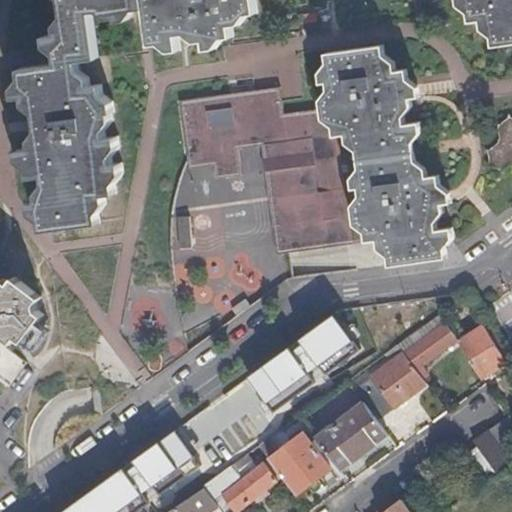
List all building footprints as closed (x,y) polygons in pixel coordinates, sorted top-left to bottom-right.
[(204,37),(206,46),(207,48),(218,47),(225,37),(234,36),(232,23),(238,22),(247,10),(257,8),(255,0),(457,0),(458,5),(469,14),(470,23),(480,22),(481,27),(492,37),(494,46),(511,43),(511,0),(62,0),(65,15),(57,23),(58,31),(47,32),(48,42),(56,49),(58,58),(20,64),(22,74),(13,86),(15,96),(24,95),(25,105),(34,113),(36,127),(27,134),(29,146),(15,149),(16,158),(27,167),(29,178),(31,176),(45,174),(46,183),(39,194),(40,202),(106,193),(117,192),(116,183),(123,172),(122,163),(113,164),(112,157),(120,146),(119,136),(106,138),(105,131),(113,120),(112,116),(114,115),(112,109),(116,108),(115,100),(103,89),(101,79),(90,80),(89,73),(78,64),(77,57),(96,54),(91,7),(100,5),(110,14),(117,13),(117,16),(128,15),(135,5),(145,4),(150,42),(161,40),(169,47),(180,45),(178,32),(186,30),(197,38),(204,37)] [(359,229),(379,239),(380,248),(390,256),(391,265),(448,257),(447,248),(454,239),(453,229),(438,231),(437,222),(445,213),(443,204),(453,203),(452,191),(442,188),(440,177),(430,178),(430,172),(419,163),(416,141),(423,133),(421,123),(405,125),(404,118),(413,108),(412,99),(421,98),(419,85),(409,78),(408,69),(397,70),(397,62),(385,54),(384,45),(327,53),(329,63),(321,73),(322,84),(329,83),(330,91),(322,100),(323,109),(326,125),(344,135),(345,146),(356,145),(357,155),(367,160),(369,168),(359,183),(360,194),(369,193),(369,201),(359,209),(359,229)] [(326,125),(323,109),(286,114),(282,86),(181,100),(188,155),(213,151),(215,165),(241,161),(239,148),(238,136),(275,131),(291,251),(379,239),(359,229),(359,209),(369,201),(369,193),(360,194),(359,183),(369,168),(367,160),(357,155),(356,145),(345,146),(344,135),(326,125)] [(500,125),(501,141),(489,150),(489,166),(503,172),(511,164),(511,117),(510,116),(500,125)] [(277,253),(291,251),(275,131),(238,136),(239,148),(264,145),(277,253)] [(190,168),(215,165),(213,151),(188,155),(190,168)] [(241,161),(215,165),(217,178),(243,175),(241,161)] [(107,202),(106,193),(40,202),(31,203),(32,213),(42,220),(43,230),(101,222),(100,212),(107,202)] [(193,247),(193,216),(179,217),(180,247),(193,247)] [(0,340),(3,343),(8,337),(13,341),(18,335),(25,340),(45,314),(38,308),(38,301),(43,295),(17,275),(12,281),(6,277),(1,282),(0,280),(0,340)] [(511,289),(487,306),(511,340),(511,289)] [(466,304),(470,301),(466,295),(462,298),(466,304)] [(406,352),(447,322),(440,313),(399,343),(406,352)] [(291,347),(250,376),(267,401),(354,338),(336,315),(301,340),(305,344),(295,352),(291,347)] [(423,365),(457,338),(447,322),(406,352),(424,377),(429,374),(423,365)] [(485,324),(459,341),(458,341),(481,378),(508,361),(485,324)] [(405,353),(406,352),(399,343),(385,353),(388,358),(396,353),(399,357),(360,386),(382,416),(427,383),(405,353)] [(341,469),(389,433),(365,402),(317,437),(341,469)] [(300,424),(304,421),(300,415),(296,418),(300,424)] [(278,452),(268,438),(260,444),(265,451),(284,475),(298,493),(311,483),(316,490),(319,490),(322,487),(323,484),(318,478),(332,467),(306,431),(304,433),(301,429),(291,437),(293,440),(278,452)] [(118,511),(195,456),(177,430),(136,459),(141,464),(130,472),(126,467),(64,511),(118,511)] [(490,430),(475,441),(480,447),(498,472),(511,461),(511,439),(502,446),(490,430)] [(464,459),(482,483),(498,472),(480,447),(464,459)] [(265,451),(259,455),(264,461),(265,461),(279,479),(284,475),(265,451)] [(258,466),(253,460),(248,453),(233,464),(243,478),(258,466)] [(233,464),(205,484),(226,511),(236,511),(237,511),(237,510),(279,479),(265,461),(264,461),(259,455),(253,460),(258,466),(243,478),(233,464)] [(226,511),(205,484),(167,511),(226,511)] [(412,511),(401,497),(381,511),(412,511)]
